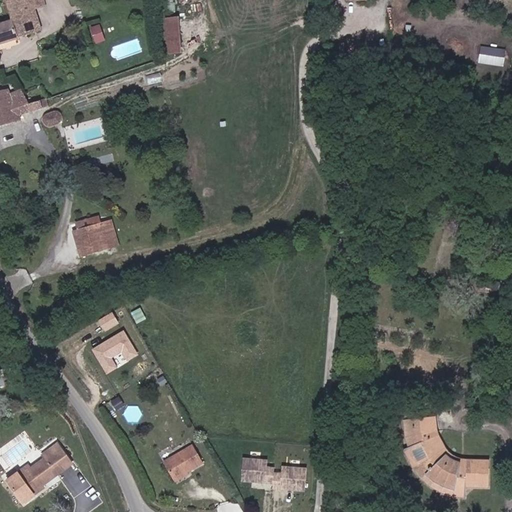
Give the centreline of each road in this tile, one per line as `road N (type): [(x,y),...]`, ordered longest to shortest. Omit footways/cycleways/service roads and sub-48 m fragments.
road 1 (tertiary): [(0,272),(104,432),(141,511)]
road 2 (unknown): [(319,511),(342,244)]
